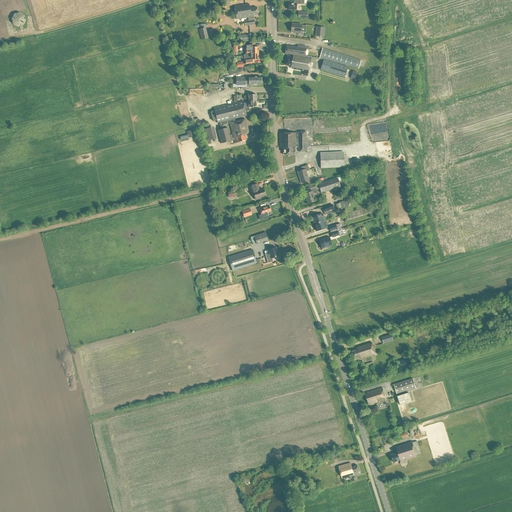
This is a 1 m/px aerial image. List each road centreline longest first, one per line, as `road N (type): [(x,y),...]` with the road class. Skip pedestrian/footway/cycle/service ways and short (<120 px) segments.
road 1 (track): [(0,239),(277,171)]
road 2 (tertiary): [(309,267),(275,162),(271,0)]
road 3 (tertiary): [(388,511),(321,301)]
road 4 (track): [(147,0),(38,33),(23,0)]
